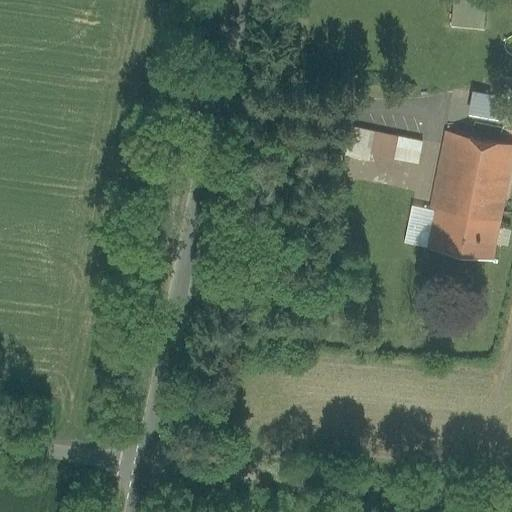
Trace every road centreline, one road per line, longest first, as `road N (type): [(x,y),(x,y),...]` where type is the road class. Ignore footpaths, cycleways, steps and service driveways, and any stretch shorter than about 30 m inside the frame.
road 1 (tertiary): [(139,463),(235,0)]
road 2 (track): [(511,511),(139,463)]
road 3 (unclassified): [(139,463),(0,445)]
